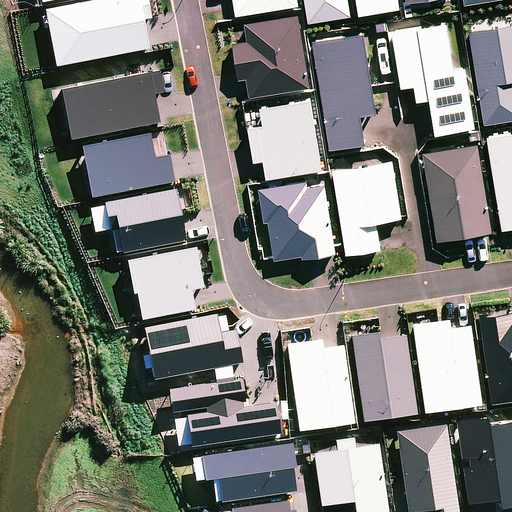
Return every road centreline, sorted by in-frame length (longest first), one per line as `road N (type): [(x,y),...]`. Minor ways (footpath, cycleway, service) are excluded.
road 1 (residential): [(185,0),(234,262),(256,298)]
road 2 (residential): [(511,273),(300,304),(256,298)]
